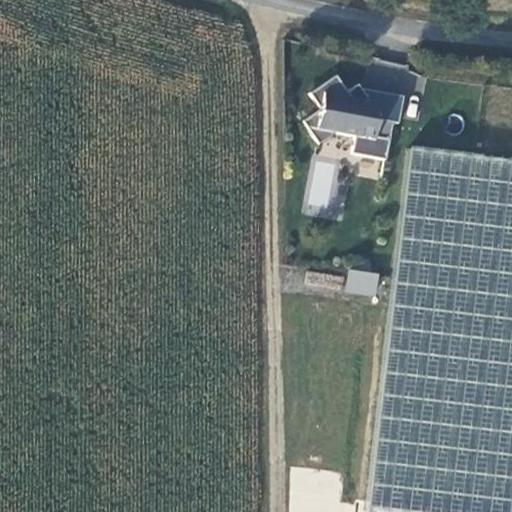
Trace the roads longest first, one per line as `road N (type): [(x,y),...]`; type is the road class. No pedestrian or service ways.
road 1 (track): [(265,0),(281,511)]
road 2 (unclassified): [(511,38),(447,34),(276,0)]
